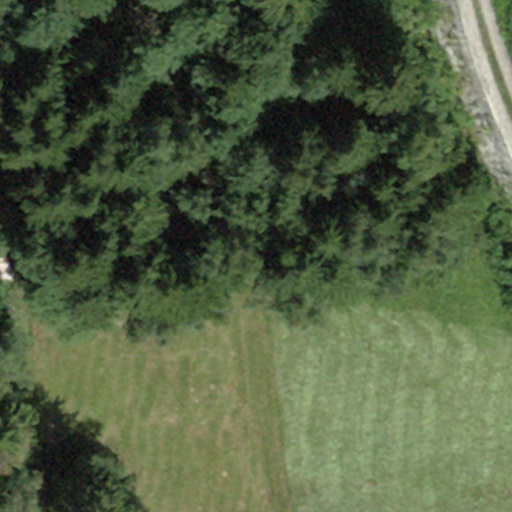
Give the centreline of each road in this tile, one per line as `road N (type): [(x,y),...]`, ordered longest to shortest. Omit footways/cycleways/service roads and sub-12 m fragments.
road 1 (track): [(286,511),(235,265),(145,0)]
road 2 (track): [(0,261),(30,436),(8,511)]
